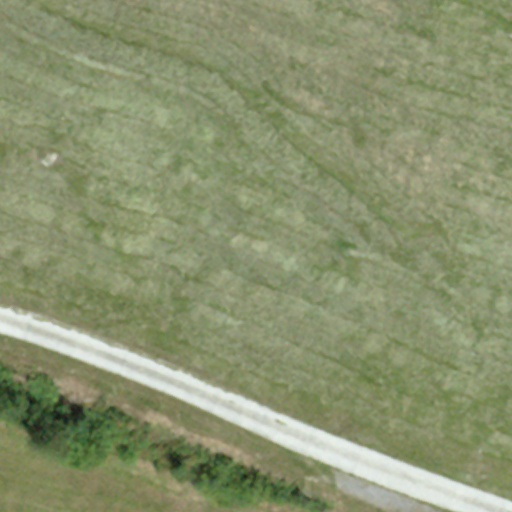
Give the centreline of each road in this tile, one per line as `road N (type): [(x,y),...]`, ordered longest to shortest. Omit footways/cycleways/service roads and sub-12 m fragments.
road 1 (track): [(511,326),(345,202),(219,82),(34,17),(12,0)]
road 2 (unclassified): [(0,339),(469,511)]
